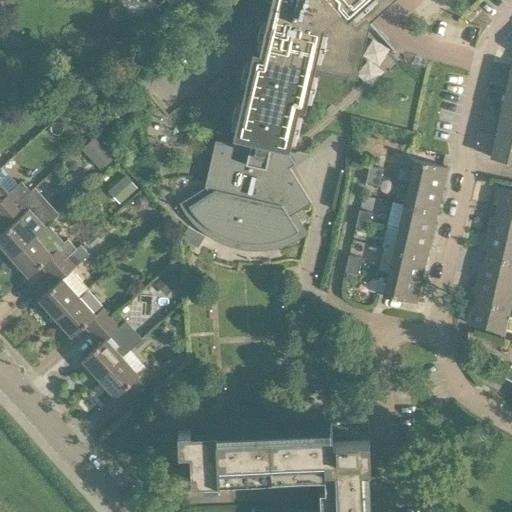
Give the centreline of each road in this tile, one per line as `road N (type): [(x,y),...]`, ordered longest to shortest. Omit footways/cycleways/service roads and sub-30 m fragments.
road 1 (residential): [(511,420),(453,378),(437,330),(486,59),(511,33)]
road 2 (residential): [(128,511),(0,371)]
